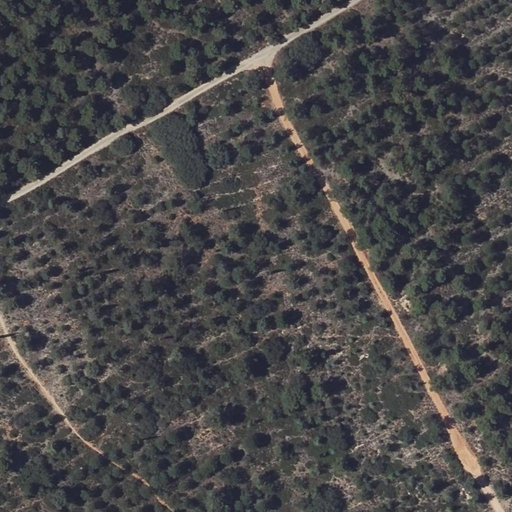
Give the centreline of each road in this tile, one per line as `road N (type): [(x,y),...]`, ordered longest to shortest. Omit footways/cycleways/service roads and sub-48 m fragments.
road 1 (track): [(502,511),(253,61)]
road 2 (track): [(0,196),(361,0)]
